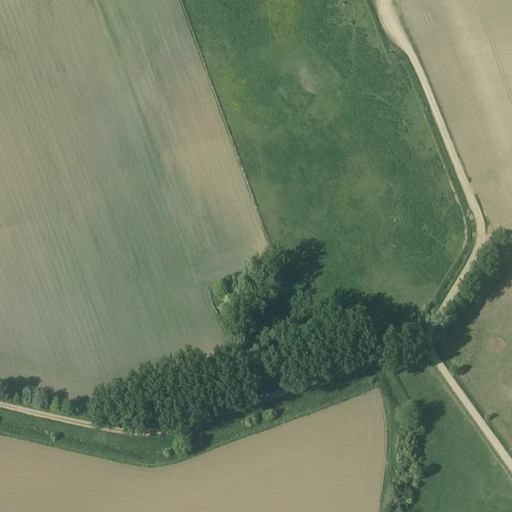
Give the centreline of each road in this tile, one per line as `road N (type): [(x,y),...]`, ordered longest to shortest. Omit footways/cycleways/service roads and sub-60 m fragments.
road 1 (track): [(0,404),(121,433),(158,433),(417,340)]
road 2 (track): [(417,340),(480,237),(389,0)]
road 3 (track): [(511,470),(417,340)]
